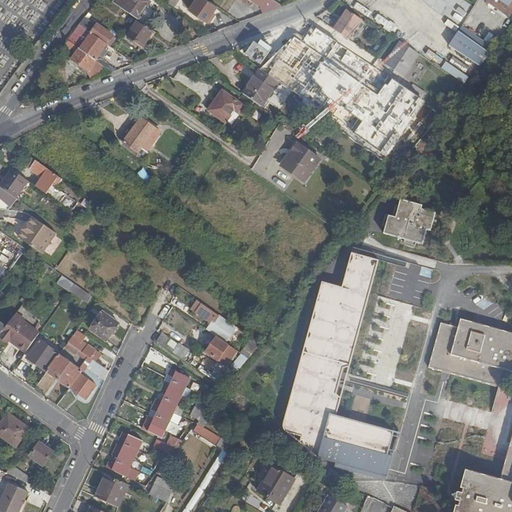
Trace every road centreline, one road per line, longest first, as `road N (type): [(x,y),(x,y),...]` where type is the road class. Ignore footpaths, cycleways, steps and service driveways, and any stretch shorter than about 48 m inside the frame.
road 1 (secondary): [(0,134),(319,0)]
road 2 (residential): [(0,120),(85,0)]
road 3 (residential): [(148,318),(88,442)]
